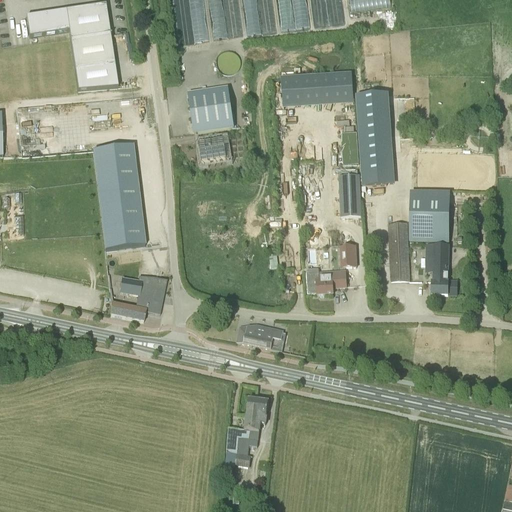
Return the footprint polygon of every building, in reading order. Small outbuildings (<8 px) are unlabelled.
[(350,0),(352,12),(392,6),(390,0),(350,0)] [(29,39),(68,33),(70,43),(109,37),(105,7),(65,13),(26,19),(29,39)] [(74,73),(114,67),(109,37),(111,37),(110,37),(109,37),(70,43),(74,73)] [(283,111),(352,107),(350,76),(282,80),(283,111)] [(188,96),(194,135),(234,129),(228,90),(188,96)] [(357,108),(362,188),(386,187),(381,107),(357,108)] [(397,150),(415,149),(414,141),(402,142),(402,129),(396,129),(397,150)] [(358,136),(342,137),(344,166),(360,165),(358,136)] [(206,152),(209,170),(233,166),(230,148),(206,152)] [(95,153),(105,253),(145,249),(134,149),(95,153)] [(360,219),(359,199),(339,200),(340,220),(360,219)] [(449,245),(449,205),(410,205),(410,245),(449,245)] [(399,227),(388,227),(391,284),(409,283),(409,274),(407,226),(399,227)] [(431,297),(457,298),(457,284),(448,283),(449,249),(434,248),(433,275),(434,275),(434,284),(432,284),(431,297)] [(341,250),(341,259),(342,270),(356,269),(355,249),(341,250)] [(143,324),(145,314),(160,317),(167,283),(153,280),(153,269),(153,258),(140,257),(138,279),(131,278),(130,283),(114,281),(113,268),(106,269),(110,297),(111,307),(110,318),(143,324)] [(346,289),(346,279),(345,273),(318,274),(319,282),(316,282),(317,297),(319,297),(320,299),(324,299),(325,297),(333,296),(333,288),(337,288),(337,290),(346,289)] [(240,330),(239,335),(237,345),(271,352),(273,342),(279,343),(282,333),(256,328),(240,330)] [(226,455),(237,457),(239,440),(249,441),(250,433),(253,433),(257,402),(249,401),(245,432),(229,430),(226,455)] [(239,440),(237,457),(235,467),(249,469),(250,458),(248,458),(249,448),(257,449),(258,442),(260,426),(266,427),(266,419),(269,404),(257,402),(253,433),(250,433),(249,441),(239,440)] [(511,511),(511,489),(509,489),(503,511),(511,511)]
